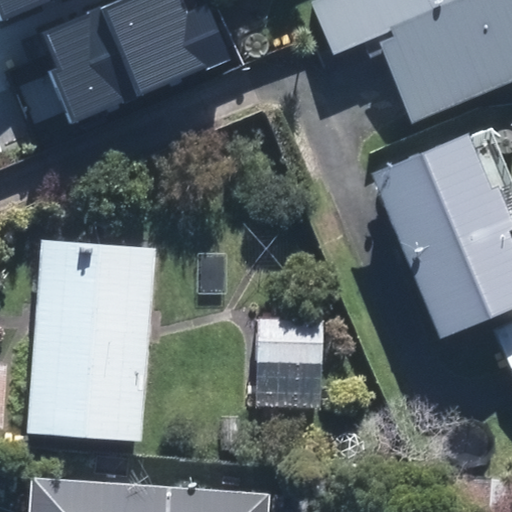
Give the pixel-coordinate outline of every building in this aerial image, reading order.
[(0,0),(0,4),(6,18),(48,0),(0,0)] [(125,0),(104,10),(142,94),(226,57),(204,7),(188,15),(181,0),(125,0)] [(377,31),(413,118),(511,77),(511,0),(312,0),(311,1),(331,50),(377,31)] [(51,74),(72,124),(142,94),(104,10),(46,33),(62,69),(51,74)] [(511,248),(465,132),(368,171),(434,334),(511,302),(511,248)] [(138,437),(152,248),(40,240),(26,429),(138,437)] [(319,321),(257,320),(255,407),(317,408),(319,321)] [(511,320),(496,327),(511,368),(511,320)] [(264,511),(266,493),(56,478),(53,511),(264,511)]
